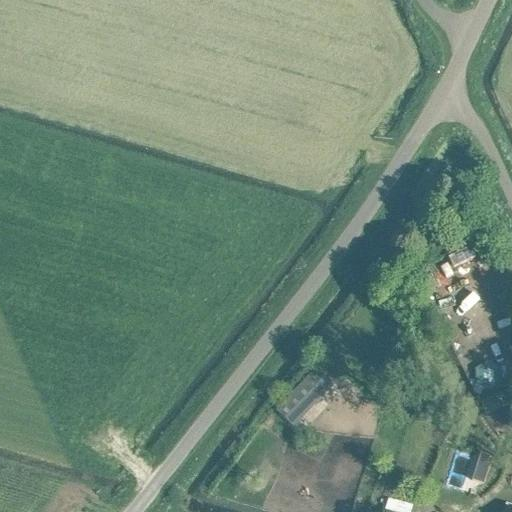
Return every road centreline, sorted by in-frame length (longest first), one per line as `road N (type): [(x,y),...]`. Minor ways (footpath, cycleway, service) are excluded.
road 1 (unclassified): [(138,511),(455,83)]
road 2 (unclassified): [(511,213),(455,83)]
